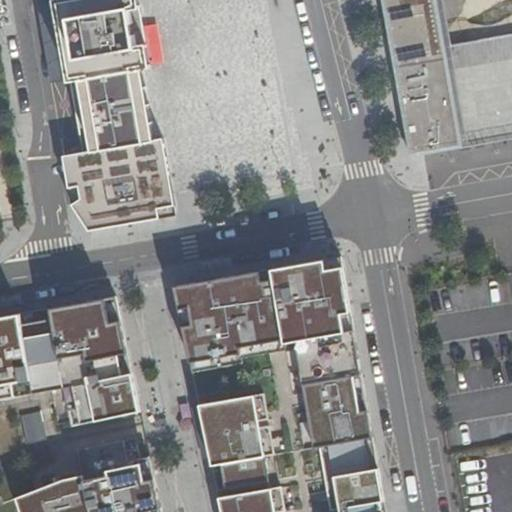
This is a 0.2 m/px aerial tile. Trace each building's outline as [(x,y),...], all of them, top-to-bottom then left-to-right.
[(142,143),(130,71),(150,67),(147,47),(140,6),(138,0),(55,0),(69,81),(88,78),(101,150),(62,157),(67,188),(77,186),(79,199),(70,205),(87,231),(176,216),(162,139),(142,143)] [(511,47),(448,59),(445,46),(437,0),(383,0),(411,157),(511,138),(511,47)] [(511,33),(445,46),(448,59),(511,47),(511,33)] [(276,511),(272,488),(220,498),(222,511),(375,511),(373,503),(382,501),(377,469),(368,471),(363,440),(371,439),(366,411),(359,412),(353,378),(360,377),(352,333),(345,334),(342,317),(350,316),(342,271),(326,274),(324,264),(271,274),(273,283),(263,285),(261,276),(177,291),(181,313),(191,311),(194,327),(185,329),(192,365),(241,356),(240,351),(284,343),(284,346),(295,344),(314,449),(328,446),(333,477),(339,511),(276,511)] [(34,394),(64,388),(72,426),(81,423),(95,421),(138,412),(130,374),(121,376),(118,356),(126,355),(120,323),(109,325),(105,302),(51,311),(21,316),(0,319),(0,399),(17,397),(14,383),(31,380),(34,394)] [(255,397),(201,407),(212,466),(221,464),(226,490),(270,482),(265,456),(255,397)] [(86,447),(76,449),(81,473),(63,477),(17,495),(22,511),(148,511),(148,507),(158,505),(152,476),(143,478),(139,462),(134,437),(122,439),(86,447)]
